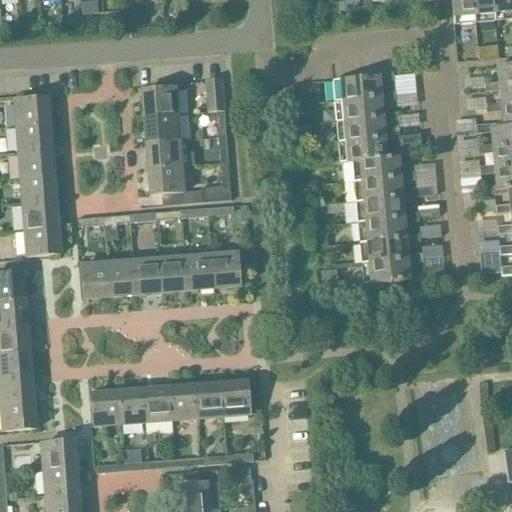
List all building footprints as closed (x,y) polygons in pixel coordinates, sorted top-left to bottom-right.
[(358,0),(346,0),(344,0),(344,11),(359,9),(358,0)] [(451,0),(454,27),(476,25),(473,0),(451,0)] [(493,0),(473,0),(476,25),(496,23),(493,0)] [(511,21),(511,0),(493,0),(496,23),(511,21)] [(486,95),(500,94),(499,90),(511,88),(511,66),(497,68),(499,85),(486,86),(486,95)] [(381,79),(334,83),(334,89),(341,88),(343,104),(383,100),(382,95),(381,83),(395,82),(395,77),(395,74),(380,75),(381,79)] [(222,83),(206,84),(208,115),(216,114),(217,114),(224,114),(222,83)] [(501,110),(511,108),(511,88),(499,90),(500,94),(501,105),(488,106),(488,115),(502,114),(501,110)] [(142,93),(144,120),(178,117),(176,91),(142,93)] [(384,121),(384,115),(383,104),(397,103),(396,94),(382,95),(383,100),(343,104),(335,104),(337,125),(384,121)] [(17,130),(50,127),(48,101),(15,103),(17,130)] [(502,114),(503,130),(511,129),(511,108),(501,110),(502,114)] [(219,140),(227,139),(225,114),(217,114),(217,115),(219,140)] [(384,121),(337,125),(338,131),(346,137),(346,144),(386,141),(386,136),(385,125),(398,123),(399,123),(398,118),(398,114),(384,115),(384,121)] [(144,120),(146,146),(180,143),(178,117),(144,120)] [(492,134),(491,131),(491,125),(476,127),(476,135),(492,134)] [(52,153),(50,127),(17,130),(19,156),(52,153)] [(491,131),(492,134),(493,148),(479,149),(480,157),(494,156),(493,152),(511,149),(511,129),(503,130),(491,131)] [(400,135),(386,136),(386,141),(339,145),(339,147),(341,166),(353,165),(353,164),(388,161),(388,160),(386,145),(400,144),(401,150),(421,148),(421,137),(400,138),(400,135)] [(146,146),(148,172),(182,169),(182,168),(194,167),(193,153),(189,154),(188,143),(180,143),(146,146)] [(495,172),(511,170),(511,149),(493,152),(494,156),(495,168),(480,169),(481,178),(496,176),(495,172)] [(227,151),(219,152),(220,166),(228,165),(227,151)] [(54,179),(52,153),(19,156),(21,182),(54,179)] [(353,164),(353,165),(355,185),(401,181),(402,184),(415,183),(414,174),(401,175),(400,159),(388,160),(388,161),(353,164)] [(461,162),(460,187),(476,187),(476,162),(461,162)] [(222,189),(201,190),(202,205),(230,203),(228,165),(220,166),(222,189)] [(184,195),(182,169),(148,172),(150,198),(184,195)] [(511,170),(495,172),(496,176),(497,188),(482,189),(483,198),(497,197),(497,193),(509,192),(509,191),(511,190),(511,170)] [(56,205),(54,179),(21,182),(23,207),(56,205)] [(403,205),(416,203),(417,203),(417,200),(437,198),(436,187),(415,188),(416,195),(403,196),(402,184),(401,181),(355,185),(357,205),(403,201),(403,205)] [(510,211),(511,211),(511,190),(509,191),(509,192),(510,208),(496,209),(497,218),(510,217),(510,211)] [(403,201),(357,205),(359,225),(405,221),(405,225),(419,224),(419,220),(418,216),(404,217),(403,205),(403,201)] [(58,231),(56,205),(23,207),(25,233),(58,231)] [(207,211),(208,219),(209,219),(234,217),(233,209),(207,211)] [(207,211),(181,213),(182,221),(208,219),(207,211)] [(499,238),(511,237),(511,236),(511,232),(511,231),(511,211),(510,211),(510,217),(511,229),(498,230),(499,238)] [(181,213),(155,215),(156,223),(182,221),(181,213)] [(155,215),(129,217),(130,225),(156,223),(155,215)] [(129,217),(103,219),(104,227),(105,227),(106,242),(118,242),(117,226),(130,225),(129,217)] [(79,229),(104,227),(103,219),(78,221),(79,229)] [(359,225),(360,246),(406,242),(407,246),(421,245),(420,235),(406,236),(405,225),(405,221),(359,225)] [(60,258),(58,231),(25,233),(27,260),(60,258)] [(500,258),(511,256),(511,231),(511,232),(511,236),(511,248),(500,250),(500,258)] [(408,262),(408,266),(422,265),(422,256),(408,257),(407,246),(406,242),(360,246),(362,266),(408,262)] [(237,256),(211,258),(213,292),(240,290),(237,256)] [(211,258),(185,260),(187,294),(213,292),(211,258)] [(162,296),(187,294),(185,260),(159,262),(162,296)] [(159,262),(133,264),(136,298),(162,296),(159,262)] [(371,281),(363,282),(364,288),(410,284),(410,287),(424,286),(424,282),(443,280),(444,280),(443,269),(422,270),(423,277),(409,278),(408,266),(408,262),(370,265),(371,281)] [(136,298),(133,264),(107,266),(110,300),(136,298)] [(110,300),(107,266),(81,269),(83,302),(110,300)] [(511,268),(501,269),(502,279),(511,277),(511,268)] [(338,286),(337,271),(317,272),(318,288),(338,286)] [(0,277),(0,303),(25,302),(23,275),(0,277)] [(0,303),(0,329),(27,327),(25,302),(0,303)] [(0,355),(30,353),(27,327),(0,329),(0,355)] [(0,381),(32,379),(30,353),(0,355),(0,381)] [(34,404),(32,379),(0,381),(0,389),(1,407),(34,404)] [(475,380),(413,387),(422,461),(483,453),(475,380)] [(221,387),(223,419),(250,417),(247,385),(221,387)] [(223,419),(221,387),(195,389),(197,421),(223,419)] [(197,421),(195,389),(169,391),(171,422),(197,421)] [(171,422),(169,391),(143,393),(146,424),(171,422)] [(146,424),(143,393),(117,395),(120,426),(146,424)] [(93,428),(120,426),(117,395),(91,397),(93,428)] [(36,431),(34,404),(1,407),(4,434),(36,431)] [(42,446),(44,473),(77,470),(75,444),(42,446)] [(226,459),(227,467),(254,465),(253,457),(226,459)] [(201,469),(227,467),(226,459),(200,461),(201,469)] [(175,471),(201,469),(200,461),(174,462),(175,471)] [(174,462),(148,464),(149,473),(175,471),(174,462)] [(123,475),(149,473),(148,464),(123,466),(123,475)] [(123,475),(123,466),(97,468),(98,476),(123,475)] [(46,499),(79,496),(77,470),(44,473),(46,499)] [(245,483),(247,508),(256,508),(254,483),(251,483),(250,471),(234,472),(235,483),(245,482),(245,483)] [(187,487),(172,488),(174,511),(194,511),(208,511),(206,485),(219,484),(218,473),(187,476),(187,487)] [(46,499),(46,511),(79,511),(79,496),(46,499)] [(0,511),(8,511),(7,501),(0,502),(0,511)]
